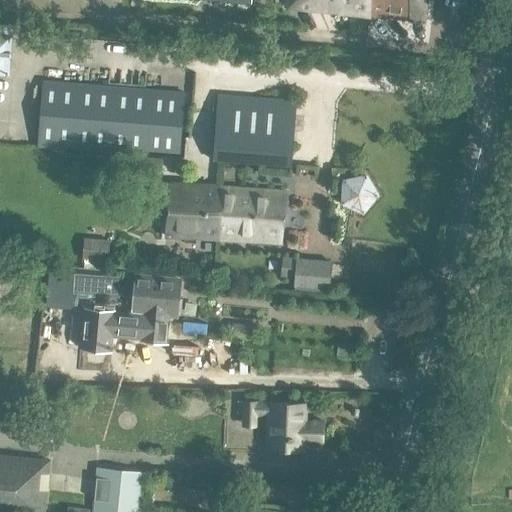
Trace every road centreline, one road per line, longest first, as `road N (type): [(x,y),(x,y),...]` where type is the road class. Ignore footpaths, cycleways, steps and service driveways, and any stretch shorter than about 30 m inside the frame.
road 1 (secondary): [(393,511),(511,39)]
road 2 (unknown): [(499,89),(215,66),(204,84),(196,157)]
